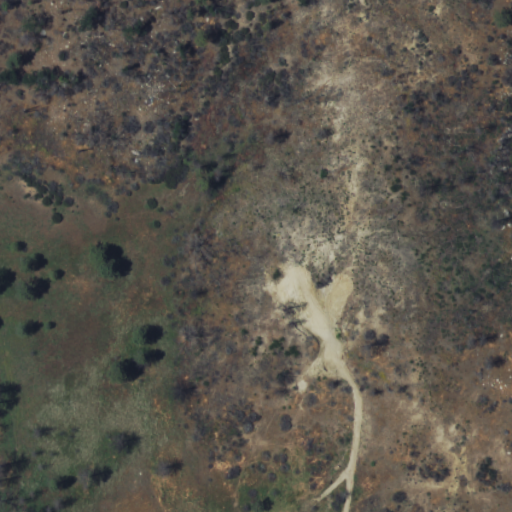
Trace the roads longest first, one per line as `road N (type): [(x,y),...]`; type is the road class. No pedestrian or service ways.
road 1 (track): [(326,360),(349,381),(358,411),(343,511)]
road 2 (track): [(0,350),(8,366),(16,511)]
